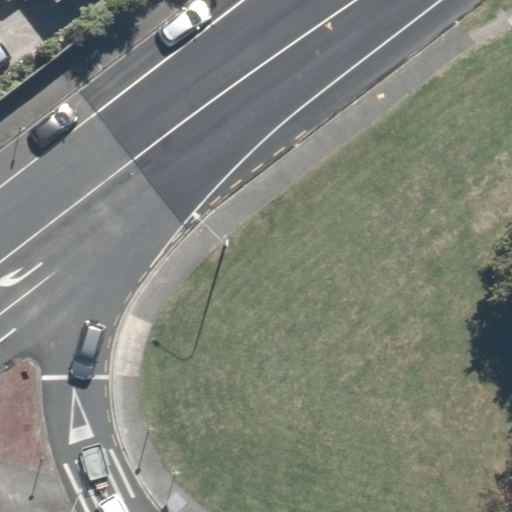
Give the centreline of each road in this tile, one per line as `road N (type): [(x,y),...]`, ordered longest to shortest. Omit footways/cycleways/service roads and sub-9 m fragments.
road 1 (secondary): [(267,63),(124,254),(82,328),(73,391),(107,511)]
road 2 (secondary): [(0,264),(267,63)]
